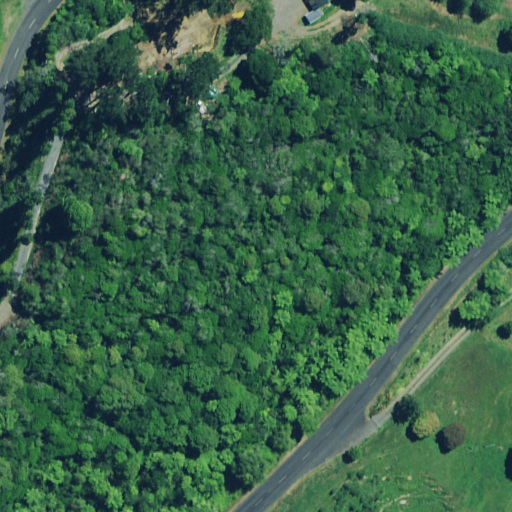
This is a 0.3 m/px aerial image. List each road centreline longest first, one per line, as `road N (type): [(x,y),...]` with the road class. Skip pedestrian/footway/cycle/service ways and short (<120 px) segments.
road 1 (unclassified): [(261,511),(347,432),(484,254),(511,232)]
road 2 (unclassified): [(0,126),(74,0)]
